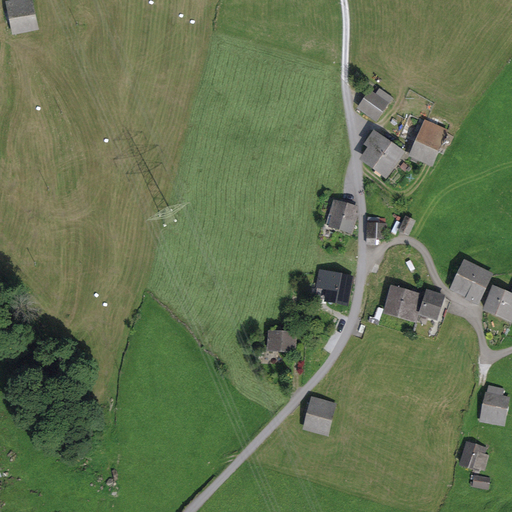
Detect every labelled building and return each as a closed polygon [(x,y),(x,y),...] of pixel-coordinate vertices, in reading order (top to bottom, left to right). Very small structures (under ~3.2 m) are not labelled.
[(28,0),(8,4),(13,31),(37,27),(31,0),(28,0)] [(360,109),(377,121),(393,98),(380,89),(376,96),(371,92),(360,109)] [(441,145),(447,131),(426,122),(411,157),(432,166),(438,152),(442,154),(445,146),(441,145)] [(365,160),(387,176),(403,154),(374,133),(365,144),(372,150),(365,160)] [(356,220),(352,219),(356,207),(334,201),(330,214),(335,216),(332,226),(352,232),(356,220)] [(379,218),(367,218),(366,244),(376,245),(376,237),(385,238),(386,225),(378,225),(379,218)] [(406,218),(399,231),(408,236),(415,223),(406,218)] [(467,298),(477,303),(490,275),(465,263),(453,290),(468,297),(467,298)] [(348,304),(350,289),(348,289),(350,277),(321,272),(318,287),(329,289),(327,300),(348,304)] [(416,322),(424,296),(393,287),(392,292),(388,291),(386,299),(389,300),(386,313),(416,322)] [(490,298),(485,309),(497,315),(507,293),(494,287),(492,292),(490,291),(487,297),(490,298)] [(428,293),(421,314),(435,319),(442,297),(428,293)] [(511,295),(507,293),(497,315),(511,321),(511,318),(511,295)] [(271,334),(270,349),(293,351),(294,335),(287,335),(287,329),(279,328),(278,334),(271,334)] [(501,398),(503,390),(489,387),(482,421),(504,426),(509,400),(501,398)] [(313,399),(305,428),(328,434),(336,405),(313,399)] [(477,470),(477,468),(483,470),(488,456),(482,455),(484,448),(467,443),(460,465),(477,470)] [(475,476),(473,487),(488,489),(490,479),(475,476)]
